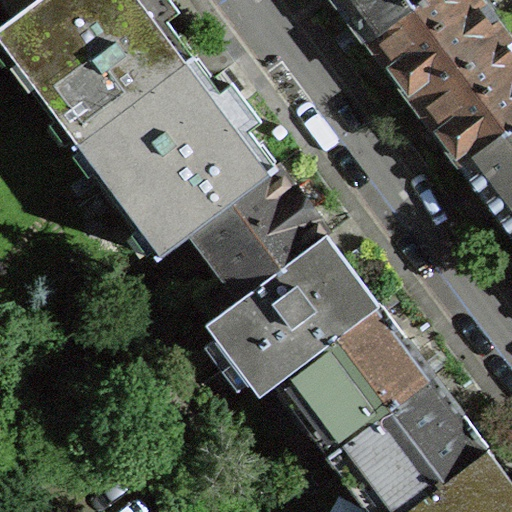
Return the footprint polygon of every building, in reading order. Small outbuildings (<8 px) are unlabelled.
[(35,0),(14,16),(0,26),(0,46),(73,144),(193,55),(167,19),(179,10),(171,0),(35,0)] [(1,0),(14,16),(35,0),(1,0)] [(339,0),(368,38),(418,0),(339,0)] [(503,35),(477,0),(418,0),(368,38),(369,40),(371,39),(390,64),(386,67),(407,95),(411,92),(417,100),(503,35)] [(511,126),(511,46),(503,35),(417,100),(437,127),(433,130),(454,158),(458,155),(464,163),(511,126)] [(73,144),(156,255),(190,229),(276,165),(249,129),(261,120),(232,81),(220,90),(193,55),(73,144)] [(511,126),(464,163),(465,163),(463,165),(511,230),(511,126)] [(214,317),(327,233),(276,165),(190,229),(222,272),(195,292),(214,317)] [(207,323),(258,391),(293,365),(378,301),(327,233),(214,317),(207,323)] [(329,453),(433,375),(378,301),(293,365),(323,405),(304,419),(329,453)] [(404,511),(488,449),(433,375),(329,453),(354,486),(373,472),(404,511)] [(404,511),(403,511),(511,511),(511,480),(488,449),(404,511)]
